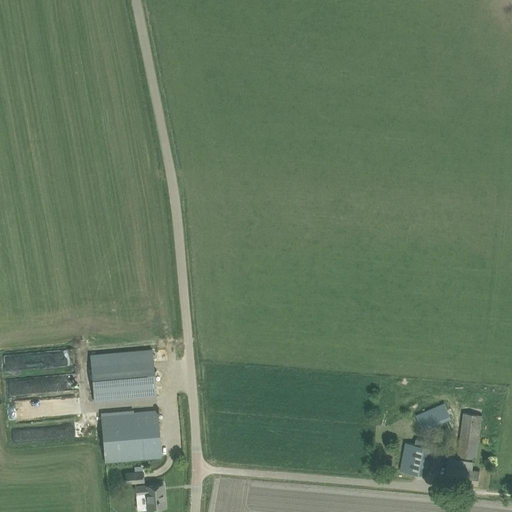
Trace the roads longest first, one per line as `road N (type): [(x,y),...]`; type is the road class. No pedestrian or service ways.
road 1 (unclassified): [(198,468),(175,205),(136,0)]
road 2 (unclassified): [(486,492),(198,468)]
